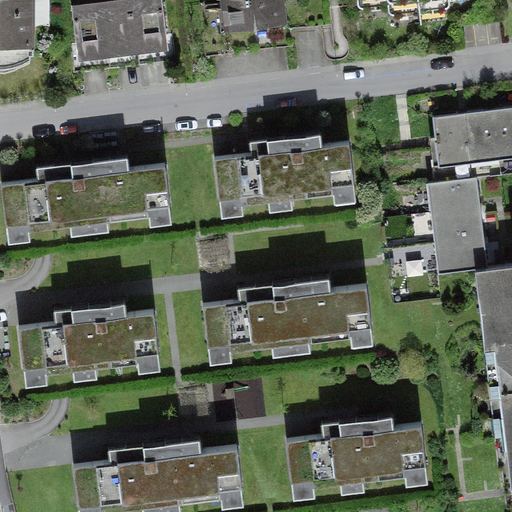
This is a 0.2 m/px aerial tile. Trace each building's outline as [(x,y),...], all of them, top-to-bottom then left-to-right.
[(24,0),(0,0),(0,44),(26,43),(24,0)] [(225,0),(230,37),(292,28),(287,0),(225,0)] [(85,69),(172,58),(165,1),(78,12),(85,69)] [(511,102),(432,112),(434,131),(430,132),(433,157),(430,157),(433,178),(477,172),(477,174),(511,170),(511,102)] [(251,149),(214,154),(219,195),(220,195),(222,212),(244,210),(243,201),(267,198),(268,207),(293,204),(292,194),(332,189),(333,199),(356,196),(349,136),(322,139),(320,127),(249,135),(251,149)] [(37,175),(1,179),(8,241),(31,238),(30,228),(70,223),(71,233),(109,229),(108,219),(148,214),(149,223),(172,221),(165,159),(130,163),(129,150),(35,161),(37,175)] [(433,178),(427,178),(428,182),(413,183),(417,211),(430,210),(438,271),(474,267),(474,264),(488,262),(486,247),(485,239),(477,174),(477,172),(433,178)] [(406,241),(421,241),(421,226),(405,226),(406,241)] [(423,273),(422,258),(406,260),(407,274),(423,273)] [(511,259),(488,262),(474,264),(474,267),(491,404),(511,401),(511,259)] [(239,295),(201,300),(206,342),(207,342),(210,360),(232,358),(231,348),(271,343),(272,352),(311,347),(310,338),(350,333),(351,342),(374,339),(366,280),(330,284),(329,271),(237,282),(239,295)] [(55,318),(18,323),(25,382),(48,379),(47,371),(72,367),(73,376),(97,373),(96,365),(138,359),(139,368),(161,365),(153,306),(126,309),(125,296),(53,305),(55,318)] [(511,401),(491,404),(501,488),(504,488),(506,502),(511,501),(511,401)] [(323,432),(285,436),(290,478),(291,478),(293,494),(294,494),(295,498),(315,496),(314,483),(340,480),(341,488),(343,488),(343,493),(363,491),(363,487),(365,486),(363,477),(404,472),(405,481),(407,481),(407,485),(428,483),(421,419),(394,422),(393,409),(321,418),(323,432)] [(110,458),(72,463),(77,504),(78,504),(79,511),(101,511),(101,509),(142,504),(142,511),(148,511),(181,508),(180,499),(219,494),(221,507),(244,504),(236,441),(201,446),(199,433),(108,444),(110,458)]
